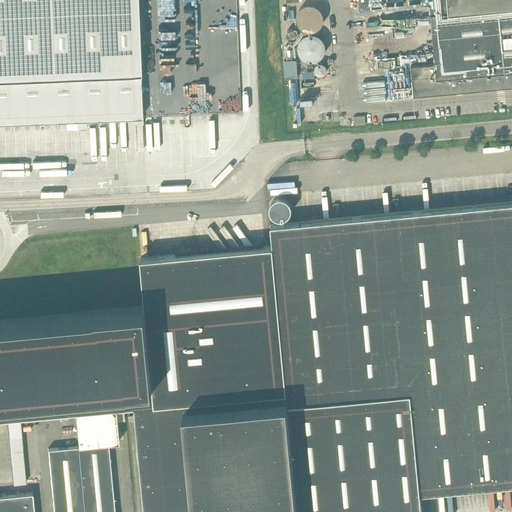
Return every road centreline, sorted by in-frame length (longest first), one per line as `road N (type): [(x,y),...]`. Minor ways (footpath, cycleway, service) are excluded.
road 1 (unknown): [(0,229),(241,210),(281,179),(325,175),(321,145)]
road 2 (unclassified): [(306,146),(511,127)]
